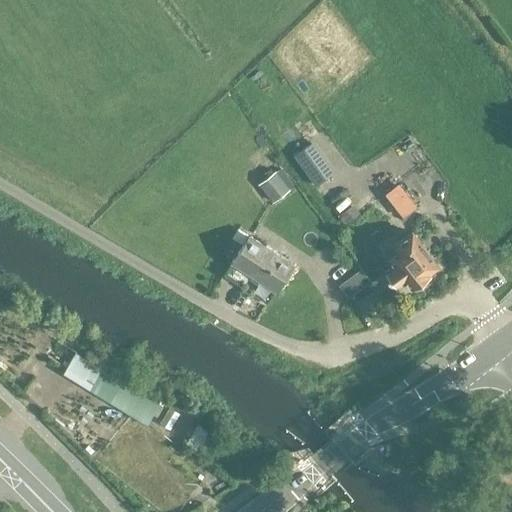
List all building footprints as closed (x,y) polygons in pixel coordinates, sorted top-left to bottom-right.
[(312,143),(293,158),(315,187),(334,173),(312,143)] [(272,177),(257,189),(270,205),(285,193),(272,177)] [(340,211),(326,216),(331,229),(345,224),(340,211)] [(431,278),(429,275),(437,269),(410,234),(393,247),(397,253),(388,260),(394,268),(384,275),(395,290),(404,283),(411,292),(415,288),(421,289),(426,285),(426,281),(431,278)] [(248,238),(231,264),(252,279),(257,271),(263,275),(261,277),(278,289),(292,268),(248,238)] [(369,298),(363,302),(368,309),(374,304),(369,298)] [(65,354),(54,372),(128,416),(152,431),(163,413),(65,354)] [(195,451),(206,433),(196,427),(185,444),(195,451)]
